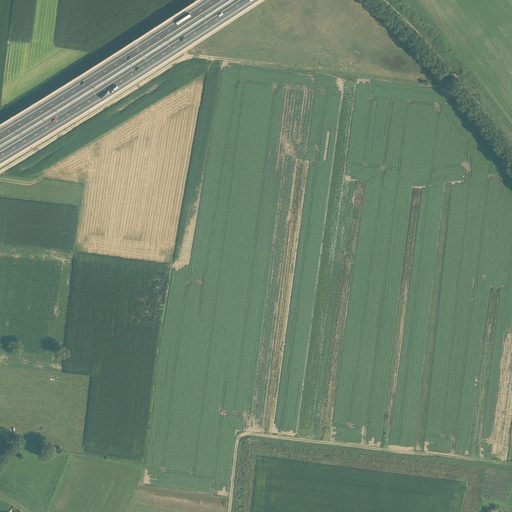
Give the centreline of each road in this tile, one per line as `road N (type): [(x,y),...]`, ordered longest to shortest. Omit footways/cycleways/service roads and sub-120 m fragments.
road 1 (track): [(0,170),(185,54),(333,71)]
road 2 (track): [(228,511),(241,432),(511,462)]
road 3 (motorway): [(0,150),(237,0)]
road 4 (motorway): [(205,0),(0,130)]
